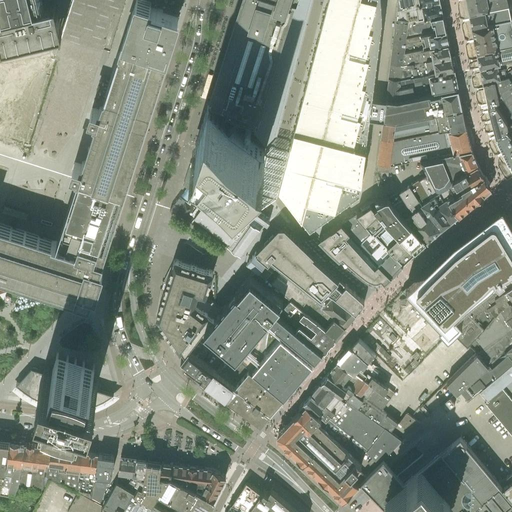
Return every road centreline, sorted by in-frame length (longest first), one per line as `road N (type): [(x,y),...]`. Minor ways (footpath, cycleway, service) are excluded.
road 1 (tertiary): [(208,0),(117,303),(122,334),(151,385)]
road 2 (tertiary): [(161,396),(235,449),(252,450),(320,511)]
road 3 (residential): [(97,431),(118,445),(218,457),(237,472),(216,511)]
